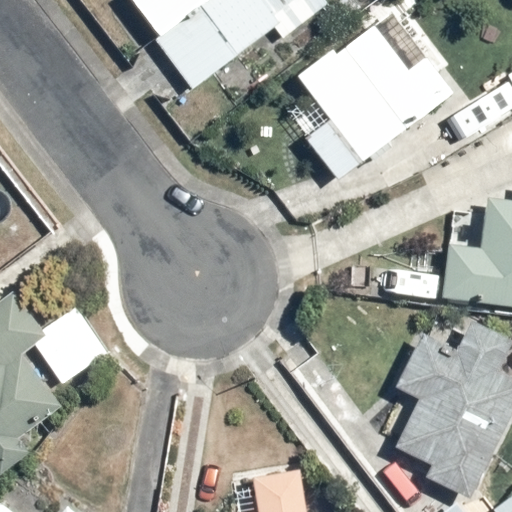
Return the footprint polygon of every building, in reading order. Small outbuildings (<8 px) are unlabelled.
[(326,0),(127,0),(192,89),(276,28),(283,38),(330,4),(326,0)] [(334,182),(452,94),(436,72),(450,62),(410,9),(376,35),(370,27),(298,81),(314,102),(289,121),(334,182)] [(511,117),(511,88),(503,74),(452,106),(474,141),(511,117)] [(511,308),(511,203),(479,198),(469,252),(447,249),(439,296),(511,308)] [(0,480),(28,458),(18,445),(59,413),(21,365),(49,343),(11,294),(0,302),(0,480)] [(511,380),(504,376),(511,360),(511,343),(470,321),(454,350),(423,334),(394,388),(419,401),(393,450),(426,468),(421,477),(468,503),(483,476),(486,470),(511,420),(511,380)] [(303,511),(296,462),(241,471),(246,505),(255,503),(255,511),(303,511)] [(511,511),(511,487),(488,505),(492,511),(511,511)]
